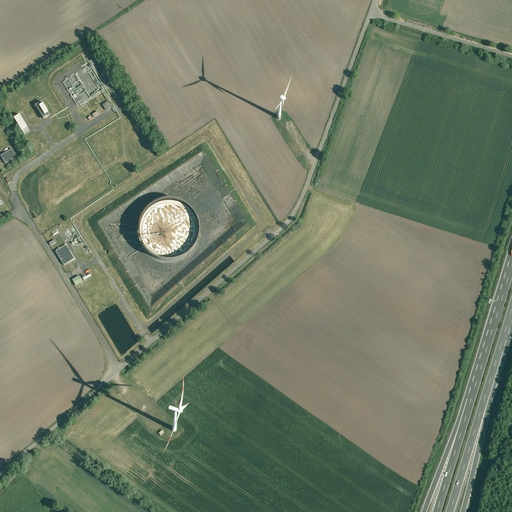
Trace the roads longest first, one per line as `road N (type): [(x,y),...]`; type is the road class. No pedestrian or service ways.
road 1 (unclassified): [(372,13),(292,224),(0,476)]
road 2 (motorway): [(511,265),(464,421)]
road 3 (unclassified): [(372,13),(511,54)]
